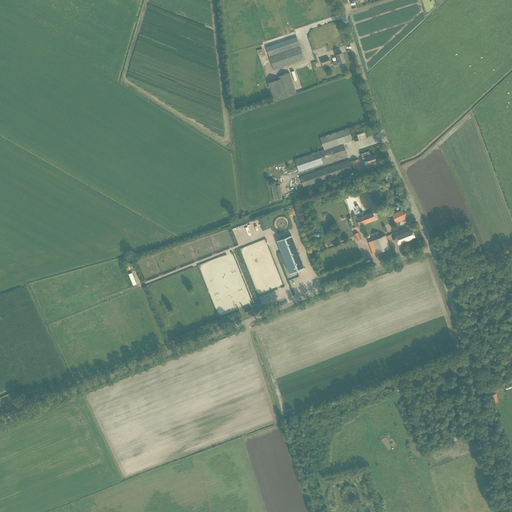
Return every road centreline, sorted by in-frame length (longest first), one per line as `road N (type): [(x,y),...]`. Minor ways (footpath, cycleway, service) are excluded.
road 1 (unclassified): [(0,427),(429,249)]
road 2 (unclassified): [(429,249),(335,0)]
road 3 (unclassified): [(507,511),(447,291)]
